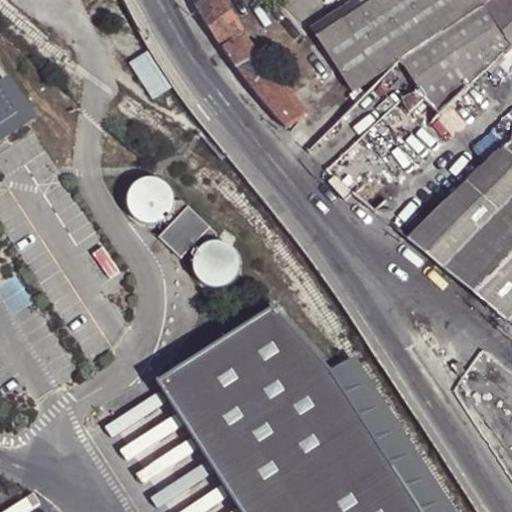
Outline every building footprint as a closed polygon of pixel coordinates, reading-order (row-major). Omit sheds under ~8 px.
[(289,131),(309,116),(215,0),(211,0),(196,12),(252,82),(251,83),(289,131)] [(154,53),(132,65),(153,101),(174,89),(154,53)] [(0,131),(23,117),(9,96),(0,82),(0,131)] [(15,93),(9,96),(23,117),(0,131),(0,139),(31,119),(15,93)] [(142,179),(136,181),(131,185),(127,190),(125,197),(124,203),(126,209),(128,215),(133,220),(138,224),(144,226),(151,226),(157,224),(163,221),(168,216),(171,211),(172,204),(172,198),(170,192),(166,186),(161,182),(155,179),(149,178),(142,179)] [(189,211),(159,242),(180,262),(210,231),(189,211)] [(212,244),(206,246),(201,250),(197,255),(194,261),(194,268),(195,274),(198,280),(202,285),(208,288),(214,290),(220,291),(227,289),(232,286),(237,281),(240,275),(241,269),(241,263),(239,256),(236,251),(231,247),(225,244),(218,243),(212,244)] [(281,317),(158,384),(240,511),(423,511),(338,380),(281,317)]
